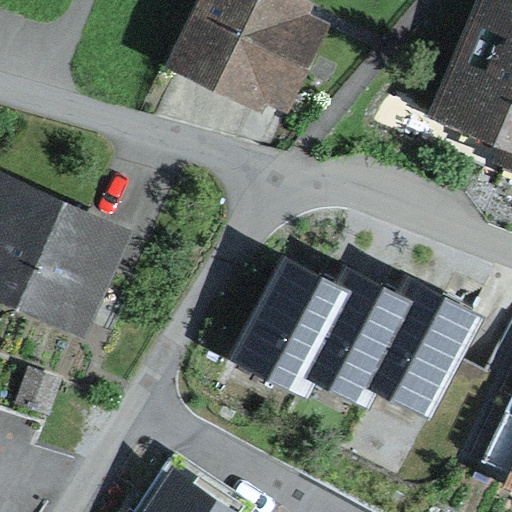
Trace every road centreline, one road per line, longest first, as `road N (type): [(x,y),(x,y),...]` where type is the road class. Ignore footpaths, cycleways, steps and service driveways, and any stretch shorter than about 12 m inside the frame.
road 1 (residential): [(286,174),(80,511)]
road 2 (residential): [(286,174),(0,98)]
road 3 (residential): [(511,256),(286,174)]
